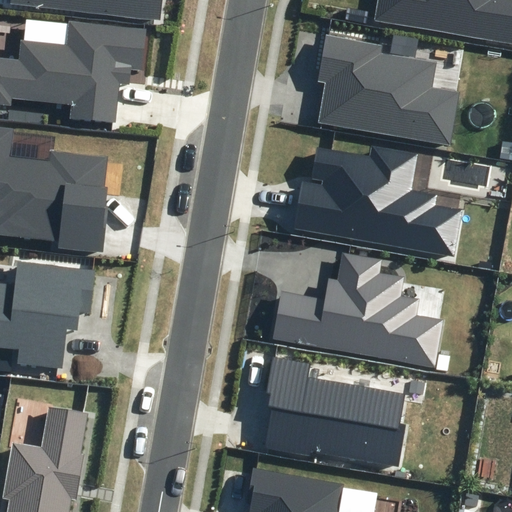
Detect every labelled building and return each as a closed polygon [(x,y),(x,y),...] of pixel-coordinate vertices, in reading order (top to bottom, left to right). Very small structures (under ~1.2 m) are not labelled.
[(14,0),(14,2),(159,18),(160,0),(14,0)] [(511,0),(376,0),(373,22),(511,44),(511,0)] [(145,72),(149,28),(67,20),(65,44),(21,40),(19,60),(0,58),(0,105),(11,106),(12,98),(72,104),(71,117),(115,121),(119,84),(131,85),(132,71),(145,72)] [(320,122),(449,145),(458,93),(432,88),(437,62),(383,53),(384,44),(327,34),(319,80),(327,82),(320,122)] [(14,129),(0,127),(0,232),(60,240),(59,247),(102,252),(109,187),(105,186),(109,156),(49,149),(48,159),(11,155),(14,129)] [(371,157),(316,147),(311,179),(323,181),(322,184),(302,181),(294,230),(455,258),(464,211),(435,206),(437,196),(410,191),(417,155),(373,147),(371,157)] [(272,340),(437,369),(445,322),(415,317),(418,301),(401,298),(404,278),(382,274),(384,260),(344,253),(339,279),(330,278),(326,297),(282,289),(272,340)] [(95,269),(18,261),(15,284),(0,282),(0,347),(18,350),(17,364),(63,369),(67,329),(77,331),(80,313),(90,314),(95,269)] [(400,423),(406,393),(310,375),(313,363),(273,356),(267,392),(270,393),(268,405),(273,406),(265,446),(308,454),(309,450),(399,466),(406,424),(400,423)] [(80,454),(87,414),(49,408),(42,446),(13,441),(3,498),(10,499),(7,511),(69,511),(72,500),(76,501),(84,455),(80,454)] [(339,511),(344,483),(253,466),(247,501),(251,502),(248,511),(339,511)]
